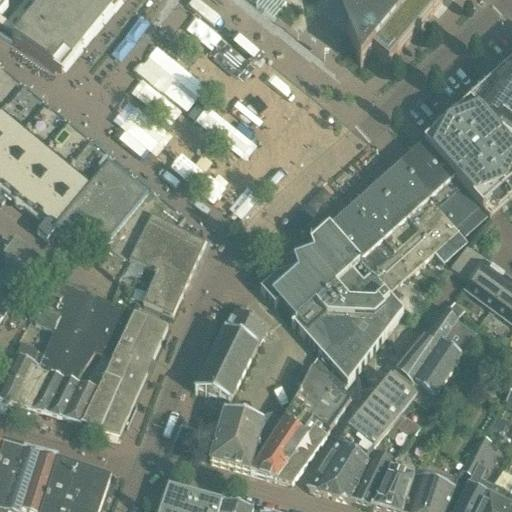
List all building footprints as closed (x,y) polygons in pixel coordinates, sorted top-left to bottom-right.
[(0,0),(0,38),(54,76),(61,81),(127,0),(0,0)] [(352,0),(357,12),(366,1),(374,4),(347,36),(360,70),(371,56),(387,70),(445,0),(352,0)] [(511,69),(468,108),(492,133),(511,155),(511,69)] [(0,208),(0,209),(7,201),(43,231),(37,239),(47,247),(55,237),(63,243),(70,234),(75,228),(78,231),(119,179),(107,168),(107,161),(1,74),(0,73),(0,208)] [(492,133),(468,108),(440,133),(453,149),(446,155),(469,181),(484,167),(475,157),(477,155),(473,150),(492,133)] [(424,148),(400,170),(436,211),(455,233),(480,211),(424,148)] [(458,236),(455,233),(436,211),(400,170),(352,213),(411,279),(458,236)] [(159,226),(164,216),(136,193),(122,181),(119,179),(78,231),(81,233),(84,235),(106,253),(92,270),(118,287),(151,222),(159,226)] [(411,279),(352,213),(329,234),(364,273),(390,303),(393,300),(397,305),(402,300),(396,293),(411,279)] [(172,323),(192,279),(205,249),(159,226),(151,222),(118,287),(132,293),(136,284),(151,291),(143,309),(172,323)] [(389,304),(390,303),(364,273),(329,234),(269,288),(260,297),(273,312),(277,309),(290,323),(288,325),(319,359),(347,391),(402,318),(389,304)] [(28,285),(39,269),(16,248),(3,265),(10,271),(6,276),(9,279),(14,274),(28,285)] [(467,252),(451,274),(460,280),(476,258),(467,252)] [(476,258),(460,280),(470,287),(485,265),(476,258)] [(0,268),(0,327),(5,320),(28,285),(14,274),(9,279),(6,276),(10,271),(3,265),(0,268)] [(470,287),(464,295),(491,315),(511,284),(485,265),(470,287)] [(112,366),(135,319),(116,311),(62,282),(41,313),(44,314),(61,323),(54,337),(54,336),(39,370),(37,375),(47,380),(65,385),(74,388),(95,358),(103,362),(112,366)] [(511,284),(491,315),(511,330),(511,284)] [(455,325),(464,316),(455,307),(447,316),(446,315),(424,341),(437,352),(455,325)] [(54,337),(61,323),(44,314),(35,328),(54,336),(54,337)] [(230,409),(267,333),(234,317),(225,337),(224,337),(195,397),(230,409)] [(154,365),(167,334),(135,319),(112,366),(98,395),(82,430),(101,436),(132,367),(129,366),(134,356),(154,365)] [(426,415),(476,339),(455,325),(437,352),(426,370),(411,357),(387,386),(413,405),(426,415)] [(472,350),(487,359),(495,345),(480,337),(472,350)] [(426,370),(437,352),(424,341),(411,357),(426,370)] [(0,406),(20,412),(37,375),(39,370),(33,367),(38,356),(22,348),(0,392),(0,406)] [(119,441),(154,365),(134,356),(129,366),(132,367),(101,436),(119,441)] [(288,418),(249,478),(276,485),(318,428),(329,436),(350,407),(342,398),(347,391),(319,359),(312,370),(313,371),(312,373),(296,405),(288,418)] [(82,430),(98,395),(112,366),(103,362),(92,380),(87,391),(78,389),(69,406),(61,424),(82,430)] [(61,424),(69,406),(78,389),(74,388),(65,385),(47,380),(37,375),(20,412),(61,424)] [(393,430),(401,419),(413,405),(387,386),(347,433),(339,446),(355,457),(356,457),(359,453),(367,459),(373,453),(374,453),(390,433),(393,430)] [(249,478),(288,418),(282,414),(264,420),(262,427),(225,417),(210,467),(249,478)] [(406,423),(401,419),(393,430),(411,444),(420,433),(407,422),(406,423)] [(292,490),(329,436),(318,428),(276,485),(292,490)] [(327,500),(342,477),(355,457),(339,446),(307,494),(327,500)] [(22,511),(40,457),(8,449),(0,472),(0,511),(22,511)] [(367,459),(359,453),(356,457),(355,457),(342,477),(327,500),(348,506),(370,466),(364,463),(367,459)] [(51,486),(58,464),(58,463),(40,457),(22,511),(39,511),(48,485),(51,486)] [(367,511),(372,511),(393,470),(396,466),(395,466),(375,457),(370,466),(348,506),(367,511)] [(477,470),(481,463),(471,457),(461,476),(471,481),(477,470)] [(405,511),(418,483),(423,474),(418,473),(404,469),(406,464),(398,461),(395,466),(396,466),(393,470),(372,511),(405,511)] [(101,511),(111,482),(58,464),(51,486),(48,485),(39,511),(101,511)] [(455,511),(484,511),(491,497),(489,496),(492,491),(479,484),(484,473),(477,470),(471,481),(465,493),(455,511)] [(446,511),(455,481),(451,480),(423,474),(418,483),(405,511),(446,511)] [(491,497),(484,511),(511,511),(511,492),(511,493),(508,498),(493,490),(492,491),(489,496),(491,497)] [(220,511),(222,507),(169,491),(161,511),(220,511)]
